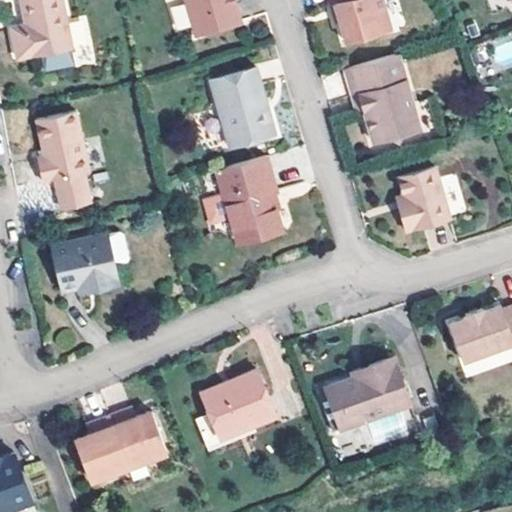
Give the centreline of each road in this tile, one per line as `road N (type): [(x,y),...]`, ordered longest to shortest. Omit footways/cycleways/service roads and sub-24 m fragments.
road 1 (residential): [(355,273),(11,397)]
road 2 (residential): [(355,273),(275,0)]
road 3 (residential): [(511,254),(407,281),(355,273)]
